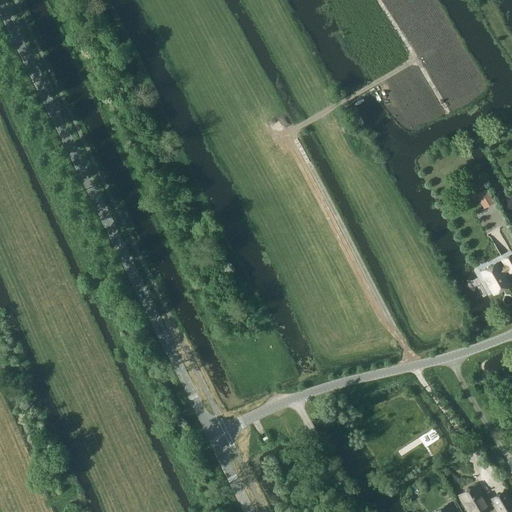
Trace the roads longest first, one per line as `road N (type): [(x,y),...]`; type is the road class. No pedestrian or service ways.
road 1 (tertiary): [(213,436),(0,0)]
road 2 (unclassified): [(213,436),(295,396),(511,334)]
road 3 (track): [(357,511),(295,396)]
road 4 (unknown): [(450,356),(511,463)]
